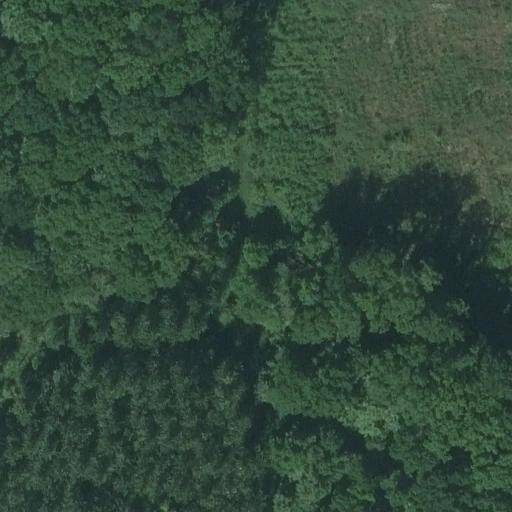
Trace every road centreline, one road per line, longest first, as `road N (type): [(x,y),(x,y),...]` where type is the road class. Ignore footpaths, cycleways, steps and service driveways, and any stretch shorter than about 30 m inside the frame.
road 1 (track): [(0,339),(258,321),(511,325)]
road 2 (track): [(296,511),(258,321)]
